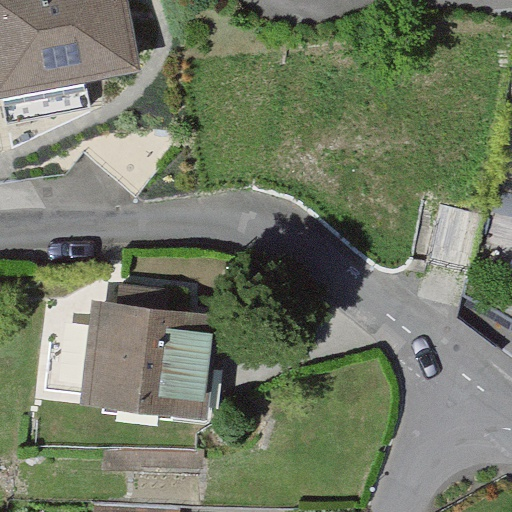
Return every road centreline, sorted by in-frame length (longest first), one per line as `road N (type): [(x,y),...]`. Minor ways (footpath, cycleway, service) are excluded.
road 1 (residential): [(454,365),(302,238),(250,217),(0,243)]
road 2 (residential): [(454,365),(402,511)]
